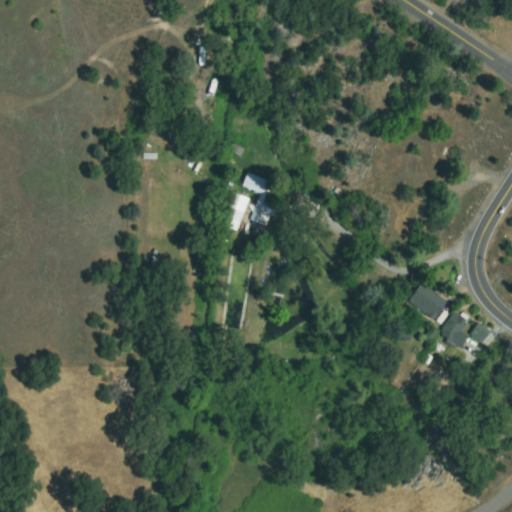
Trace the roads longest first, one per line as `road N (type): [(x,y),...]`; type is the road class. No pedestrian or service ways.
road 1 (tertiary): [(489,511),(511,492),(490,305),(472,272),(480,236),(511,186)]
road 2 (residential): [(393,0),(511,74)]
